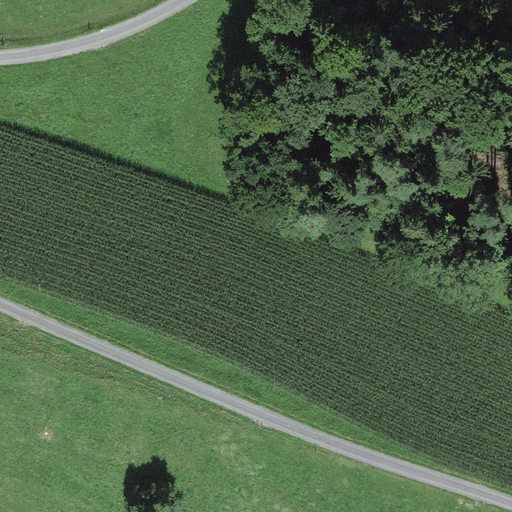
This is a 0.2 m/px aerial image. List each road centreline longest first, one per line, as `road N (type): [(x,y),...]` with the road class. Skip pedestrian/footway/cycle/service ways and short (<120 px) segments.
road 1 (track): [(0,295),(372,452),(511,498)]
road 2 (track): [(176,0),(53,48),(0,53)]
